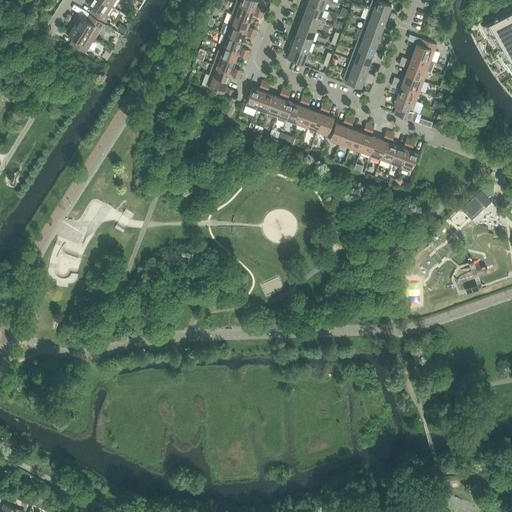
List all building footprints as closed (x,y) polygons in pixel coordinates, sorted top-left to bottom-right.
[(114,7),(103,0),(85,0),(86,2),(96,9),(92,14),(105,22),(114,7)] [(236,0),(236,4),(254,10),(257,0),(236,0)] [(306,0),(305,3),(323,9),(326,2),(331,4),(333,1),(331,0),(306,0)] [(378,0),(372,0),(369,9),(387,15),(391,5),(378,0)] [(305,10),(303,14),(319,20),(323,9),(305,3),(303,9),(305,10)] [(236,4),(232,14),(250,20),(252,15),(261,18),(263,14),(256,11),(254,10),(236,4)] [(369,9),(366,19),(383,25),(387,15),(369,9)] [(511,10),(481,26),(482,28),(486,25),(492,37),(500,50),(507,62),(511,69),(511,10)] [(71,23),(74,25),(93,37),(98,28),(100,29),(104,24),(91,16),(88,21),(78,14),(76,15),(71,23)] [(228,24),(246,31),(250,20),(232,14),(228,24)] [(300,17),(297,24),(315,31),(319,20),(303,14),(302,18),(300,17)] [(366,19),(362,29),(380,35),(383,25),(366,19)] [(74,25),(71,23),(65,31),(66,33),(76,40),(73,45),(85,53),(89,47),(87,46),(93,37),(74,25)] [(224,34),(242,41),(246,31),(228,24),(224,34)] [(297,31),(295,35),(311,41),(315,31),(297,24),(295,31),(297,31)] [(362,29),(358,39),(376,46),(378,40),(381,41),(382,36),(380,35),(362,29)] [(224,34),(221,44),(239,51),(242,41),(224,34)] [(292,39),(290,45),(307,52),(311,41),(295,35),(294,39),(292,39)] [(417,43),(413,54),(431,60),(437,44),(422,38),(420,44),(417,43)] [(376,46),(358,39),(354,49),(375,57),(376,53),(374,52),(376,46)] [(221,44),(217,54),(235,61),(239,51),(221,44)] [(307,52),(290,45),(287,52),(289,53),(287,57),(303,63),(307,52)] [(354,49),(351,59),(369,66),(371,60),(373,61),(375,57),(354,49)] [(217,54),(213,65),(231,71),(235,61),(217,54)] [(413,54),(409,64),(427,70),(427,71),(430,72),(434,61),(431,60),(413,54)] [(351,59),(347,69),(367,77),(369,73),(366,72),(369,66),(351,59)] [(409,64),(405,74),(423,80),(427,71),(427,70),(409,64)] [(213,65),(209,75),(227,81),(231,71),(213,65)] [(367,77),(347,69),(343,80),(361,87),(363,80),(366,81),(367,77)] [(227,81),(209,75),(206,73),(202,84),(223,92),(227,81)] [(405,74),(401,84),(419,91),(423,80),(405,74)] [(245,105),(256,109),(263,91),(264,88),(266,81),(262,80),(258,89),(252,87),(245,105)] [(401,84),(398,94),(416,101),(419,91),(401,84)] [(266,112),(276,116),(283,98),(284,95),(286,89),(282,87),(279,97),(273,94),(266,112)] [(256,109),(266,112),(273,94),(263,91),(256,109)] [(416,101),(398,94),(394,105),(397,106),(394,113),(414,121),(417,113),(412,111),(416,101)] [(276,116),(286,120),(293,102),(283,98),(276,116)] [(286,120),(296,124),(303,106),(293,102),(286,120)] [(296,124),(307,127),(313,109),(303,106),(296,124)] [(307,127),(317,131),(323,113),(313,109),(307,127)] [(323,113),(317,131),(327,135),(334,117),(323,113)] [(340,144),(346,126),(336,122),(329,140),(340,144)] [(367,133),(360,151),(370,155),(377,137),(371,135),(374,126),(370,124),(368,131),(367,133)] [(350,148),(357,130),(346,126),(340,144),(350,148)] [(350,148),(360,151),(367,133),(357,130),(350,148)] [(380,159),(390,163),(397,145),(391,143),(395,133),(390,132),(388,138),(387,141),(380,159)] [(370,155),(380,159),(387,141),(377,137),(370,155)] [(407,148),(400,166),(411,170),(418,152),(411,150),(415,141),(410,139),(408,146),(407,148)] [(390,163),(400,166),(407,148),(397,145),(390,163)] [(472,220),(486,206),(491,201),(488,198),(490,196),(493,196),(494,184),(485,183),(479,189),(480,191),(461,209),(472,220)] [(511,199),(507,195),(504,198),(502,200),(507,204),(511,199)]
